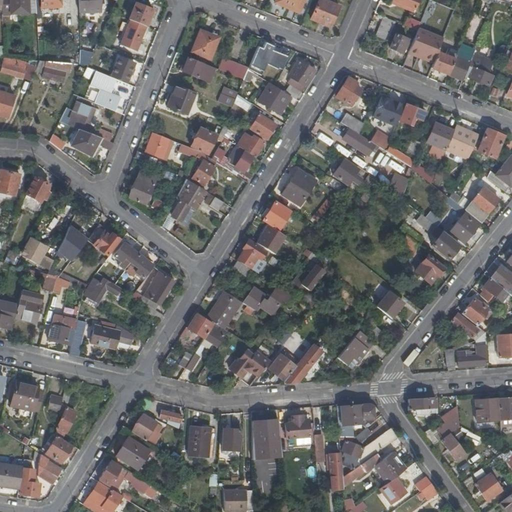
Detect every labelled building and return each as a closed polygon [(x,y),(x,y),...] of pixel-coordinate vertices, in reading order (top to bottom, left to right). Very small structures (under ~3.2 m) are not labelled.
[(0,0),(0,13),(16,12),(15,0),(0,0)] [(15,0),(16,12),(25,12),(25,11),(25,0),(15,0)] [(25,0),(25,11),(34,11),(33,0),(25,0)] [(75,0),(76,11),(97,10),(96,0),(75,0)] [(276,0),(275,4),(286,9),(287,6),(300,11),(304,0),(276,0)] [(339,6),(323,0),(318,0),(310,20),(327,27),(329,22),(332,24),(339,6)] [(392,0),(392,1),(413,10),(417,0),(392,0)] [(153,11),(135,4),(128,21),(146,28),(153,11)] [(287,6),(286,9),(299,14),(300,11),(287,6)] [(387,41),(395,23),(383,17),(375,36),(387,41)] [(403,26),(417,32),(418,29),(420,24),(406,18),(403,26)] [(145,29),(129,23),(120,46),(135,53),(145,29)] [(437,52),(442,39),(418,29),(417,32),(407,54),(417,58),(418,56),(433,62),(437,52)] [(218,38),(199,31),(191,52),(209,60),(218,38)] [(407,40),(395,35),(389,48),(402,54),(407,40)] [(511,38),(501,64),(506,66),(506,68),(511,70),(511,53),(511,50),(511,38)] [(261,50),(257,48),(256,51),(260,53),(251,70),(259,74),(264,64),(268,66),(269,63),(265,61),(272,46),(265,43),(261,50)] [(473,52),(459,47),(454,59),(448,76),(461,81),(463,76),(468,63),(473,52)] [(78,64),(89,64),(89,51),(79,50),(78,64)] [(256,51),(248,69),(251,70),(260,53),(256,51)] [(289,54),(282,51),(276,63),(283,66),(289,54)] [(448,76),(454,59),(437,52),(433,62),(432,64),(430,69),(448,76)] [(33,62),(31,67),(43,70),(41,75),(62,80),(65,71),(69,72),(72,61),(37,58),(35,58),(33,62)] [(134,63),(120,58),(112,77),(126,83),(134,63)] [(185,67),(182,72),(209,82),(214,69),(187,59),(185,67)] [(219,71),(243,80),(248,70),(248,69),(224,59),(219,71)] [(290,97),(295,100),(314,72),(299,62),(291,73),(293,74),(288,83),(282,92),(290,97)] [(493,70),(498,72),(501,64),(496,62),(493,70)] [(480,68),(468,63),(463,76),(488,86),(492,77),(485,74),(487,70),(480,68)] [(248,70),(243,80),(249,82),(253,74),(248,70)] [(111,94),(116,80),(94,71),(89,85),(99,89),(93,104),(114,112),(120,97),(111,94)] [(356,83),(348,78),(336,97),(351,106),(361,90),(355,86),(356,83)] [(195,93),(176,85),(171,97),(174,98),(170,109),(186,116),(195,93)] [(273,87),(271,85),(267,90),(266,89),(258,101),(269,108),(267,111),(270,113),(272,110),(279,114),(290,97),(282,92),(273,87)] [(237,95),(238,93),(223,87),(218,102),(232,108),(235,100),(237,95)] [(0,114),(4,116),(11,94),(0,91),(0,114)] [(494,91),(489,103),(495,105),(499,93),(494,91)] [(251,104),(237,95),(235,100),(242,104),(249,108),(251,104)] [(93,104),(77,97),(72,110),(66,108),(59,122),(67,125),(76,129),(79,130),(94,136),(95,136),(95,135),(108,141),(111,134),(98,129),(97,131),(92,129),(99,111),(92,108),(93,104)] [(389,101),(381,98),(373,117),(389,124),(396,106),(388,103),(389,101)] [(242,104),(235,100),(232,108),(238,111),(240,108),(247,112),(249,108),(242,104)] [(425,112),(406,105),(399,122),(408,125),(411,117),(421,121),(425,112)] [(358,134),(363,124),(346,113),(340,122),(350,129),(358,134)] [(275,125),(259,115),(249,129),(257,134),(266,140),(275,125)] [(445,151),(454,132),(435,124),(427,144),(445,151)] [(222,142),(224,139),(217,135),(216,137),(200,128),(190,147),(207,155),(215,139),(222,142)] [(220,128),(219,136),(230,137),(231,129),(220,128)] [(478,137),(455,128),(454,132),(445,151),(467,159),(478,137)] [(368,155),(375,145),(374,144),(370,141),(358,134),(350,129),(343,139),(368,155)] [(504,137),(486,129),(477,152),(495,160),(504,137)] [(110,151),(113,144),(95,136),(94,136),(79,130),(70,146),(90,157),(97,143),(104,147),(104,148),(110,151)] [(385,152),(390,140),(376,131),(370,141),(374,144),(375,145),(385,151),(385,152)] [(170,140),(153,134),(145,153),(162,159),(170,140)] [(61,149),(64,141),(51,135),(47,144),(61,149)] [(251,146),(247,153),(253,157),(255,158),(264,144),(256,138),(251,146)] [(415,157),(420,144),(412,141),(407,154),(415,157)] [(187,154),(190,149),(181,145),(178,151),(187,154)] [(236,148),(223,167),(231,173),(233,169),(244,152),(236,148)] [(196,158),(199,152),(190,149),(187,154),(196,158)] [(397,160),(400,155),(390,149),(387,153),(397,160)] [(171,151),(170,160),(180,162),(181,153),(171,151)] [(149,157),(137,152),(134,159),(147,164),(149,157)] [(211,160),(199,152),(196,158),(202,161),(191,179),(203,186),(214,168),(212,167),(215,162),(211,160)] [(216,152),(211,160),(215,162),(218,164),(223,157),(216,152)] [(258,166),(261,162),(255,158),(253,157),(253,158),(244,152),(233,169),(242,175),(244,171),(246,168),(248,165),(250,162),(258,166)] [(350,161),(362,167),(365,162),(352,155),(350,161)] [(397,160),(406,165),(409,160),(400,155),(397,160)] [(487,179),(506,192),(511,183),(511,158),(510,157),(495,176),(491,173),(487,179)] [(489,173),(467,159),(465,163),(487,179),(489,173)] [(358,170),(344,160),(333,175),(348,185),(351,181),(357,185),(361,180),(355,175),(358,170)] [(431,184),(436,173),(412,164),(411,168),(413,170),(431,184)] [(20,176),(0,171),(0,172),(0,193),(14,198),(16,190),(19,191),(20,187),(17,186),(20,176)] [(137,179),(136,179),(128,198),(145,205),(156,178),(140,171),(137,179)] [(242,175),(250,180),(252,176),(244,171),(242,175)] [(309,183),(295,175),(282,196),(299,208),(304,201),(300,198),(309,183)] [(365,180),(377,188),(381,183),(376,179),(369,175),(365,180)] [(402,199),(409,181),(395,176),(389,189),(402,199)] [(46,192),(49,187),(35,178),(26,195),(41,203),(43,199),(46,200),(49,194),(46,192)] [(205,192),(185,179),(183,184),(176,198),(180,201),(171,217),(180,222),(190,206),(195,209),(205,192)] [(485,180),(504,193),(506,192),(487,179),(485,180)] [(464,211),(466,212),(480,224),(499,201),(483,188),(464,211)] [(452,191),(449,198),(457,205),(462,198),(452,191)] [(223,203),(214,197),(209,206),(217,212),(223,203)] [(457,205),(449,198),(446,203),(463,216),(449,233),(463,244),(478,227),(464,215),(466,212),(464,211),(457,205)] [(310,221),(314,225),(334,202),(331,199),(329,202),(328,200),(310,221)] [(274,202),(262,222),(268,226),(277,231),(290,212),(274,202)] [(442,233),(443,232),(423,217),(420,220),(434,231),(431,235),(437,239),(432,245),(449,259),(458,247),(442,233)] [(103,231),(105,229),(99,224),(91,235),(97,240),(93,245),(107,255),(119,240),(111,234),(109,236),(103,231)] [(88,240),(70,226),(58,252),(70,262),(88,240)] [(268,226),(257,243),(275,255),(286,237),(277,231),(268,226)] [(40,251),(42,252),(43,253),(46,248),(30,240),(23,254),(35,260),(38,255),(40,251)] [(243,249),(245,250),(237,261),(246,266),(253,255),(260,259),(265,252),(248,241),(243,249)] [(131,263),(138,254),(123,243),(113,256),(121,262),(122,262),(124,258),(131,263)] [(3,262),(13,265),(19,255),(9,250),(7,254),(3,262)] [(317,263),(319,261),(320,258),(311,253),(307,257),(317,263)] [(128,267),(126,270),(132,276),(135,272),(143,278),(153,265),(138,254),(131,263),(128,267)] [(444,268),(428,256),(417,269),(432,281),(436,276),(437,276),(444,268)] [(35,265),(33,271),(48,274),(50,260),(42,258),(41,266),(35,265)] [(122,262),(128,267),(131,263),(124,258),(122,262)] [(249,269),(237,261),(232,268),(245,275),(249,269)] [(304,275),(300,272),(291,283),(302,290),(305,288),(309,291),(324,271),(316,265),(309,273),(307,271),(304,275)] [(511,271),(509,270),(507,272),(501,266),(490,279),(502,289),(505,284),(511,289),(511,271)] [(33,271),(26,269),(25,277),(45,281),(43,290),(53,293),(57,277),(48,274),(33,271)] [(141,301),(141,302),(155,311),(174,281),(159,272),(141,301)] [(111,282),(104,278),(101,283),(94,279),(84,295),(88,297),(91,299),(98,303),(106,291),(111,282)] [(502,289),(490,279),(483,287),(487,290),(491,293),(501,302),(508,294),(502,289)] [(64,296),(69,282),(62,280),(57,294),(64,296)] [(114,285),(111,282),(106,291),(116,297),(121,289),(114,285)] [(291,295),(283,290),(281,292),(276,288),(269,298),(253,288),(242,304),(257,313),(260,308),(271,315),(281,301),(284,303),(291,295)] [(18,305),(14,319),(36,324),(40,304),(39,303),(28,301),(30,293),(21,291),(18,305)] [(237,300),(224,292),(206,319),(213,323),(227,332),(229,328),(225,326),(241,302),(237,300)] [(402,303),(388,292),(377,306),(391,318),(402,303)] [(41,296),(30,293),(28,301),(39,303),(41,296)] [(462,314),(476,325),(476,326),(488,311),(474,299),(462,314)] [(18,305),(0,300),(0,327),(12,330),(14,319),(18,305)] [(137,308),(159,322),(163,316),(155,311),(141,302),(137,308)] [(476,341),(485,333),(476,326),(476,325),(474,328),(458,314),(452,322),(476,341)] [(48,337),(72,343),(77,321),(53,315),(48,337)] [(186,329),(185,328),(179,337),(182,339),(188,330),(203,339),(212,325),(196,315),(186,329)] [(217,348),(227,332),(213,323),(212,325),(203,339),(209,342),(208,344),(210,346),(212,344),(217,348)] [(116,342),(119,332),(94,326),(90,343),(115,349),(116,342)] [(376,344),(383,334),(372,326),(365,335),(376,344)] [(120,327),(119,332),(116,342),(131,346),(134,335),(120,327)] [(285,331),(277,342),(282,345),(290,335),(285,331)] [(372,342),(358,331),(337,358),(346,365),(351,358),(357,363),(372,342)] [(488,365),(485,333),(476,341),(476,355),(465,356),(465,352),(457,352),(459,367),(488,365)] [(511,356),(511,334),(497,336),(498,357),(511,356)] [(458,348),(468,344),(466,339),(456,342),(458,348)] [(321,352),(312,345),(308,351),(301,359),(296,366),(284,382),(286,383),(297,383),(321,352)] [(301,359),(308,351),(304,348),(297,356),(301,359)] [(446,367),(455,367),(454,350),(446,350),(446,367)] [(178,365),(185,369),(186,367),(193,355),(185,351),(178,365)] [(252,356),(246,351),(237,362),(231,370),(240,377),(245,371),(247,372),(249,370),(258,377),(269,363),(255,352),(252,356)] [(193,355),(186,367),(192,371),(199,359),(193,355)] [(268,370),(284,382),(296,366),(290,362),(292,360),(289,358),(288,360),(280,355),(268,370)] [(38,387),(16,382),(10,407),(19,409),(17,417),(31,420),(33,412),(38,387)] [(70,391),(64,390),(62,398),(61,402),(67,403),(70,391)] [(61,402),(62,398),(51,395),(47,410),(58,413),(61,402)] [(436,409),(436,398),(409,400),(408,401),(408,410),(428,409),(436,409)] [(511,398),(499,399),(500,420),(511,419),(511,398)] [(498,420),(497,399),(475,401),(476,422),(498,420)] [(69,426),(71,422),(75,413),(66,408),(67,406),(62,404),(59,415),(63,416),(54,434),(63,439),(69,426)] [(337,407),(339,437),(355,437),(356,436),(367,428),(370,426),(368,424),(364,427),(362,424),(363,424),(363,421),(373,421),(373,419),(374,419),(380,414),(375,407),(370,404),(337,407)] [(457,414),(457,408),(447,414),(449,416),(443,420),(445,423),(435,430),(438,433),(433,437),(429,432),(426,435),(434,445),(458,427),(457,414)] [(173,422),(180,424),(182,416),(161,410),(159,418),(173,422)] [(142,414),(131,431),(154,446),(161,434),(159,433),(162,427),(142,414)] [(295,438),(309,437),(310,437),(308,420),(303,420),(303,416),(291,417),(292,423),(285,424),(286,439),(295,438)] [(278,418),(252,419),(252,460),(282,457),(278,418)] [(231,430),(223,430),(222,452),(227,452),(228,450),(239,451),(240,431),(240,423),(231,422),(231,430)] [(210,428),(190,427),(187,456),(208,458),(210,428)] [(367,428),(356,436),(362,442),(372,434),(367,428)] [(352,471),(376,453),(398,438),(391,429),(363,449),(345,441),(342,450),(344,451),(342,457),(345,458),(342,465),(350,468),(352,471)] [(478,442),(480,437),(472,433),(471,433),(469,438),(478,442)] [(465,454),(450,434),(441,441),(456,461),(465,454)] [(61,464),(67,454),(72,446),(57,436),(46,454),(61,464)] [(314,437),(316,462),(325,462),(322,436),(314,437)] [(149,451),(128,437),(115,457),(136,470),(149,451)] [(310,445),(309,437),(295,438),(296,446),(310,445)] [(69,456),(75,448),(72,446),(67,454),(69,456)] [(176,459),(179,453),(173,450),(170,456),(176,459)] [(342,478),(343,487),(374,465),(387,483),(396,476),(405,470),(393,453),(381,460),(376,453),(352,471),(342,478)] [(332,490),(343,489),(343,487),(342,478),(340,454),(327,455),(327,463),(329,463),(332,490)] [(499,467),(493,459),(482,468),(488,475),(490,474),(499,467)] [(41,478),(51,485),(60,469),(47,461),(37,476),(41,478)] [(147,488),(149,485),(121,467),(120,468),(110,461),(106,468),(103,473),(98,480),(116,491),(122,481),(124,477),(132,482),(130,486),(136,490),(141,483),(147,488)] [(0,486),(19,489),(22,468),(0,464),(0,486)] [(472,475),(476,480),(484,474),(480,468),(472,475)] [(35,470),(23,469),(20,494),(38,497),(40,484),(33,483),(35,470)] [(475,484),(486,501),(504,489),(503,487),(500,488),(490,474),(488,475),(475,484)] [(383,486),(380,488),(391,504),(407,492),(396,476),(387,483),(383,486)] [(122,481),(130,486),(132,482),(124,477),(122,481)] [(421,491),(431,484),(426,477),(414,485),(420,492),(421,491)] [(106,511),(118,495),(98,482),(83,505),(93,511),(101,511),(102,511),(106,511)] [(176,486),(169,482),(166,487),(173,491),(176,486)] [(143,494),(147,488),(141,483),(136,490),(143,494)] [(437,492),(431,484),(421,491),(422,492),(417,496),(420,501),(425,497),(427,499),(437,492)] [(246,510),(253,510),(252,490),(246,490),(246,488),(223,489),(224,511),(246,511),(246,510)] [(133,496),(126,492),(123,497),(129,502),(133,496)] [(511,511),(511,493),(500,502),(506,511),(511,511)] [(344,504),(344,511),(346,511),(353,507),(350,500),(344,504)]
